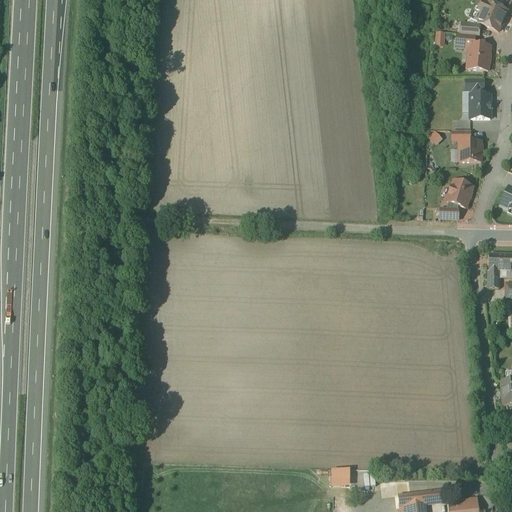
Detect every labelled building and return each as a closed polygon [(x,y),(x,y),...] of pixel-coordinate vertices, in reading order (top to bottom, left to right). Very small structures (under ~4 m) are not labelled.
[(511,3),(511,0),(510,0),(496,0),(509,8),(511,3)] [(507,14),(484,4),(482,5),(479,10),(479,11),(480,12),(482,14),(477,25),(479,26),(498,34),(502,26),(503,26),(505,21),(505,20),(507,14)] [(477,9),(471,22),(468,24),(467,26),(476,27),(478,28),(479,26),(477,25),(482,14),(480,12),(479,11),(479,10),(477,9)] [(467,26),(462,26),(461,37),(475,38),(479,39),(479,29),(478,28),(476,27),(467,26)] [(461,37),(457,37),(456,51),(463,51),(463,44),(474,45),(475,38),(461,37)] [(490,49),(471,48),(470,63),(468,65),(467,72),(488,74),(490,49)] [(486,84),(466,84),(466,98),(469,98),(486,98),(486,84)] [(486,98),(469,98),(469,126),(495,126),(494,98),(486,98)] [(470,133),(452,133),(452,145),(459,145),(470,145),(470,133)] [(440,140),(435,135),(430,141),(434,145),(440,140)] [(470,145),(459,145),(459,165),(481,165),(481,145),(470,145)] [(473,190),(454,183),(447,204),(466,210),(473,190)] [(511,190),(502,209),(511,213),(511,190)] [(458,212),(440,211),(440,221),(458,222),(458,212)] [(511,257),(489,257),(489,291),(499,291),(499,273),(510,274),(511,257)] [(511,382),(501,384),(502,399),(503,408),(504,408),(511,406),(511,382)] [(442,493),(398,498),(399,511),(425,511),(425,507),(443,505),(442,493)] [(469,511),(469,502),(452,504),(452,511),(469,511)]
